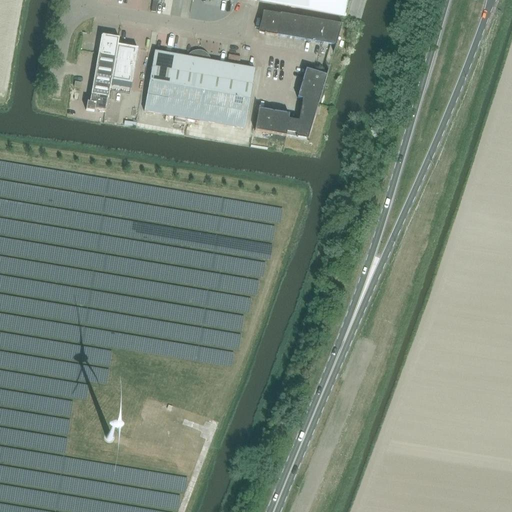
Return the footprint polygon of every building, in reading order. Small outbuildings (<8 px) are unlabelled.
[(247,0),(270,4),(343,18),(346,0),(247,0)] [(276,37),(277,37),(280,16),(263,13),(261,20),(262,20),(259,34),(265,35),(276,37)] [(292,39),(295,17),(280,15),(280,16),(277,37),(292,39)] [(306,42),(310,20),(295,17),(292,39),(306,42)] [(321,44),(324,22),(310,20),(306,42),(321,44)] [(342,25),(324,22),(321,44),(335,47),(333,52),(334,52),(342,25)] [(101,36),(98,55),(115,58),(117,46),(119,39),(101,36)] [(117,46),(115,58),(111,81),(131,85),(137,49),(117,46)] [(187,120),(199,52),(197,52),(196,52),(195,52),(193,53),(192,53),(191,59),(154,52),(144,112),(187,120)] [(220,105),(227,65),(206,61),(207,56),(206,55),(204,53),(203,53),(201,52),(199,52),(187,120),(244,130),(247,109),(220,105)] [(111,81),(115,58),(98,55),(94,78),(111,81)] [(254,70),(227,65),(220,105),(247,109),(254,70)] [(306,70),(301,84),(322,90),(328,71),(328,70),(326,75),(306,70)] [(111,81),(94,78),(89,103),(87,103),(85,111),(94,113),(94,110),(105,112),(107,98),(108,98),(111,81)] [(318,105),(322,90),(301,84),(297,99),(302,100),(302,101),(315,105),(318,105)] [(314,114),(315,105),(302,101),(298,122),(288,120),(286,136),(307,140),(315,115),(314,114)] [(270,134),(274,112),(259,110),(259,108),(254,131),(270,134)] [(286,136),(288,120),(289,115),(274,112),(270,134),(286,137),(286,136)]
